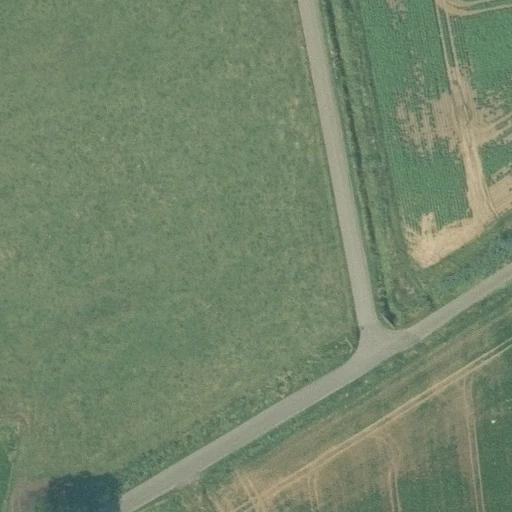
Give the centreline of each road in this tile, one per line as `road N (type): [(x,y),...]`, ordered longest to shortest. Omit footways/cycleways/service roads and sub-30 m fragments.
road 1 (unclassified): [(309,0),(377,350)]
road 2 (unclassified): [(377,350),(105,511)]
road 3 (unclassified): [(377,350),(511,269)]
